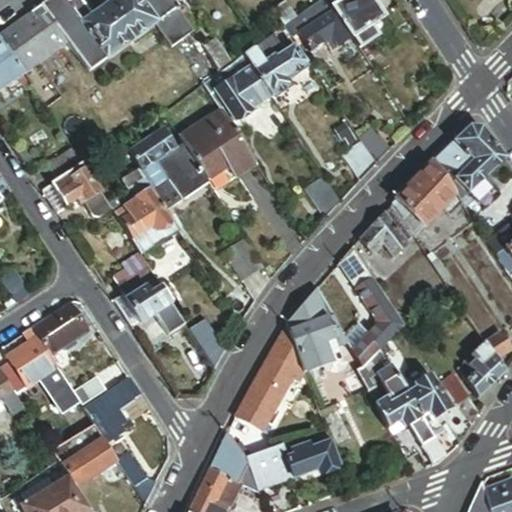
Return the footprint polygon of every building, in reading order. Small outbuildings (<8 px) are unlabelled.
[(115,0),(93,17),(80,0),(70,0),(66,4),(62,0),(51,0),(0,37),(0,42),(23,77),(67,46),(89,74),(156,26),(146,10),(159,2),(161,6),(170,0),(115,0)] [(194,34),(171,0),(170,0),(161,6),(159,2),(146,10),(156,26),(171,49),(184,40),(194,34)] [(323,0),(304,15),(303,14),(297,19),(285,27),(292,38),(297,35),(310,54),(326,44),(330,41),(336,50),(353,39),(327,0),(323,0)] [(382,20),(369,0),(327,0),(353,39),(359,50),(375,39),(368,29),(382,20)] [(286,3),(273,11),(284,28),(285,27),(297,19),(286,3)] [(184,40),(189,49),(199,42),(194,34),(184,40)] [(280,49),(272,37),(243,58),(270,100),(287,89),(283,82),(304,68),(292,49),(289,50),(285,45),(280,49)] [(332,53),(336,50),(330,41),(326,44),(332,53)] [(23,77),(0,42),(0,94),(7,90),(17,83),(24,78),(23,77)] [(270,100),(243,58),(204,87),(220,112),(229,127),(270,100)] [(24,93),(31,89),(24,78),(17,83),(21,88),(24,93)] [(13,93),(21,88),(17,83),(7,90),(10,93),(13,93)] [(229,127),(220,112),(178,140),(182,146),(208,186),(213,194),(255,167),(229,127)] [(160,125),(134,141),(137,146),(126,153),(140,173),(176,150),(160,125)] [(376,167),(391,152),(375,127),(357,139),(361,144),(376,167)] [(470,129),(433,166),(447,187),(454,182),(468,196),(504,163),(505,162),(481,129),(470,129)] [(134,141),(133,139),(123,147),(126,153),(137,146),(134,141)] [(359,185),(376,167),(361,144),(342,156),(359,185)] [(176,150),(140,173),(146,183),(169,218),(181,210),(178,206),(208,186),(182,146),(176,150)] [(126,153),(123,147),(117,151),(123,160),(112,167),(123,184),(140,173),(126,153)] [(56,185),(82,167),(73,153),(47,170),(56,185)] [(447,187),(433,166),(401,198),(422,227),(439,210),(447,218),(460,205),(447,187)] [(85,205),(101,195),(82,167),(56,185),(42,193),(57,216),(77,203),(82,200),(84,205),(85,205)] [(140,173),(123,184),(129,193),(146,183),(140,173)] [(326,221),(340,206),(323,180),(305,192),(320,216),(326,221)] [(11,199),(0,182),(0,202),(2,205),(11,199)] [(169,218),(146,183),(129,193),(108,207),(111,211),(139,254),(141,257),(178,232),(169,218)] [(511,224),(511,213),(498,193),(466,214),(485,242),(511,224)] [(101,195),(85,205),(93,218),(99,219),(111,211),(108,207),(101,195)] [(422,227),(401,198),(392,208),(412,238),(422,227)] [(412,238),(392,208),(359,242),(372,258),(385,250),(392,260),(406,247),(404,245),(412,238)] [(511,224),(485,242),(506,273),(511,269),(511,224)] [(241,285),(263,271),(245,244),(224,258),(241,285)] [(372,281),(352,251),(339,266),(355,291),(372,281)] [(111,279),(123,298),(154,277),(141,257),(139,254),(121,266),(124,271),(111,279)] [(431,254),(426,258),(430,265),(436,261),(431,254)] [(430,265),(442,283),(449,279),(437,261),(436,261),(430,265)] [(16,306),(29,298),(13,275),(0,284),(16,306)] [(173,306),(154,277),(123,298),(122,298),(136,320),(141,327),(155,318),(169,339),(186,328),(172,307),(173,306)] [(381,298),(382,297),(372,281),(355,291),(366,308),(381,298)] [(345,342),(316,292),(285,328),(296,356),(323,346),(334,342),(337,350),(347,346),(345,342)] [(136,320),(122,298),(115,303),(129,325),(136,320)] [(380,351),(401,328),(381,298),(366,308),(378,326),(368,337),(367,338),(380,351)] [(73,304),(70,307),(86,332),(95,327),(81,306),(73,304)] [(86,332),(70,307),(31,332),(49,359),(64,349),(73,343),(87,335),(86,332)] [(215,371),(226,353),(207,323),(191,333),(215,371)] [(296,356),(285,328),(245,399),(273,414),(292,382),(299,385),(304,377),(303,376),(296,356)] [(361,371),(380,351),(367,338),(368,337),(359,328),(345,342),(347,346),(361,371)] [(49,359),(31,332),(23,337),(28,345),(6,359),(10,365),(0,372),(0,373),(16,398),(57,372),(49,359)] [(499,335),(484,345),(496,362),(511,352),(499,335)] [(73,343),(64,349),(67,354),(76,348),(73,343)] [(480,400),(505,375),(496,362),(484,345),(461,361),(462,362),(456,366),(480,400)] [(330,366),(323,346),(296,356),(303,376),(330,366)] [(389,365),(380,351),(361,371),(357,372),(368,393),(376,389),(369,377),(377,370),(385,384),(384,385),(394,404),(389,406),(386,400),(375,406),(405,463),(418,455),(404,430),(409,427),(432,465),(445,457),(426,426),(422,419),(407,395),(408,394),(398,377),(397,378),(395,375),(389,365)] [(389,365),(395,375),(407,368),(400,357),(389,365)] [(436,357),(427,363),(441,384),(449,378),(436,357)] [(24,410),(16,398),(0,373),(0,413),(2,412),(0,409),(0,402),(2,402),(12,417),(24,410)] [(470,428),(479,415),(452,376),(449,378),(441,384),(459,411),(470,428)] [(407,395),(422,419),(428,415),(433,423),(451,411),(430,377),(413,387),(415,390),(408,394),(407,395)] [(82,410),(107,394),(99,381),(74,398),(82,410)] [(141,397),(131,382),(84,413),(94,428),(105,446),(122,435),(111,417),(141,397)] [(273,414),(245,399),(234,419),(263,434),(273,414)] [(460,443),(470,428),(459,411),(445,420),(460,443)] [(428,415),(422,419),(426,426),(433,423),(428,415)] [(54,458),(58,463),(68,480),(75,491),(117,464),(116,462),(112,457),(105,446),(94,428),(57,450),(51,454),(54,458)] [(318,476),(338,469),(324,432),(244,461),(256,494),(317,471),(318,476)] [(256,494),(244,461),(227,435),(188,511),(228,511),(239,487),(257,495),(256,494)] [(51,454),(57,450),(53,444),(47,447),(51,454)] [(116,462),(129,454),(125,448),(112,457),(116,462)] [(117,464),(134,489),(147,481),(129,454),(116,462),(117,464)] [(58,463),(54,458),(46,463),(49,469),(58,463)] [(89,511),(75,491),(68,480),(21,510),(22,511),(89,511)] [(494,511),(488,493),(485,483),(472,511),(494,511)] [(511,511),(511,483),(488,493),(494,511),(511,511)]
